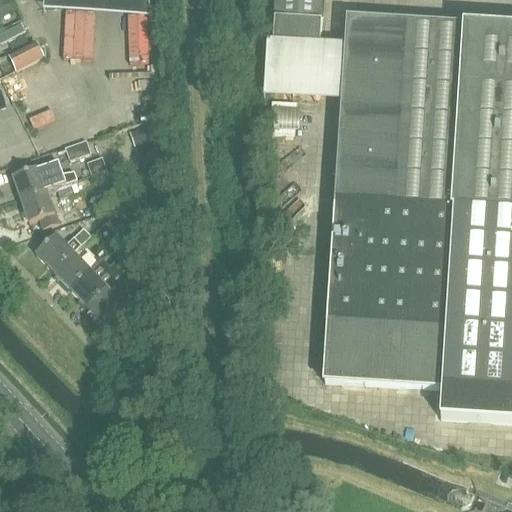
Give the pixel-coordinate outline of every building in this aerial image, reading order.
[(11,0),(2,0),(0,1),(0,20),(17,11),(12,1),(11,0)] [(44,0),(43,16),(147,22),(146,0),(44,0)] [(275,0),(273,44),(321,47),(322,22),(323,0),(275,0)] [(511,34),(348,24),(325,386),(443,394),(441,423),(511,427),(511,34)] [(21,25),(0,36),(0,46),(26,34),(21,25)] [(36,44),(8,58),(16,73),(44,59),(36,44)] [(156,147),(149,128),(141,131),(133,134),(140,153),(145,151),(156,147)] [(87,144),(65,151),(70,164),(91,156),(87,144)] [(39,171),(13,180),(21,203),(47,194),(57,191),(70,186),(78,183),(75,175),(63,177),(59,165),(40,172),(39,171)] [(57,191),(61,202),(74,197),(70,186),(57,191)] [(47,194),(21,203),(29,226),(40,223),(44,232),(59,227),(51,205),(47,194)] [(146,199),(148,216),(165,214),(163,197),(146,199)] [(119,240),(132,227),(119,213),(106,226),(119,240)] [(81,249),(91,239),(83,230),(73,240),(81,249)] [(53,275),(73,256),(56,238),(36,257),(53,275)] [(90,273),(82,264),(73,256),(53,275),(70,292),(90,273)] [(136,307),(130,300),(126,302),(119,294),(122,292),(127,298),(147,279),(142,257),(130,269),(114,284),(107,291),(87,310),(104,328),(120,313),(124,318),(136,307)] [(87,310),(130,269),(121,260),(111,271),(102,262),(90,273),(70,292),(87,310)]
